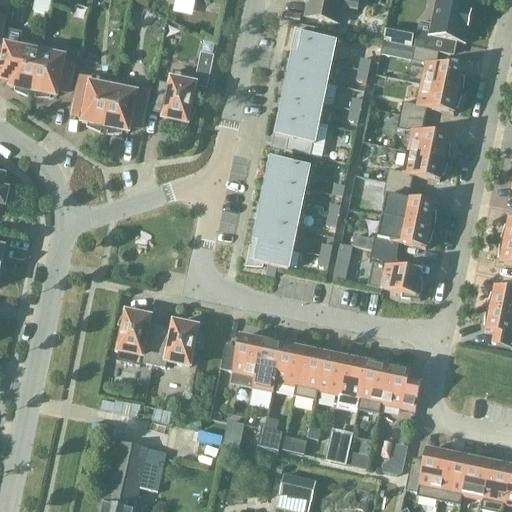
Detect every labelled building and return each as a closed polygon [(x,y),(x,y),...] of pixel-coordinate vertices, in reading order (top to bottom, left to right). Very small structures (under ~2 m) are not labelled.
[(358,0),(304,0),(304,2),(309,3),(306,19),(337,26),(341,7),(356,10),(358,0)] [(414,50),(438,55),(449,58),(452,43),(463,45),(462,46),(464,46),(465,44),(464,44),(467,30),(468,31),(468,28),(470,17),(470,18),(471,15),(470,15),(473,2),(474,2),(474,0),(473,0),(436,0),(431,27),(419,25),(414,50)] [(175,29),(167,27),(165,38),(173,39),(175,29)] [(5,52),(0,75),(0,76),(12,79),(10,89),(17,90),(16,94),(28,98),(28,96),(32,97),(42,46),(19,41),(21,34),(9,31),(5,52)] [(290,57),(290,58),(331,66),(335,46),(310,40),(310,37),(295,31),(292,49),(294,50),(293,58),(290,57)] [(385,31),(383,44),(394,47),(395,47),(398,33),(385,31)] [(383,44),(382,44),(380,54),(392,57),(394,47),(383,44)] [(42,46),(32,97),(36,98),(35,100),(48,100),(49,97),(56,99),(58,89),(69,91),(74,66),(62,64),(65,51),(42,46)] [(435,67),(438,55),(414,50),(413,50),(410,63),(425,67),(421,87),(462,95),(462,92),(463,80),(461,80),(462,73),(435,67)] [(201,56),(198,72),(201,73),(198,88),(207,90),(213,59),(201,56)] [(326,86),(331,66),(290,58),(287,69),(290,69),(288,78),(286,77),(286,78),(326,86)] [(360,61),(358,72),(368,74),(370,63),(360,61)] [(366,85),(368,74),(358,72),(356,83),(366,85)] [(189,112),(196,78),(173,73),(170,86),(158,84),(153,108),(152,108),(165,111),(163,121),(170,122),(169,125),(188,131),(194,114),(189,112)] [(104,133),(115,82),(91,77),(90,81),(78,78),(71,112),(84,115),(82,125),(89,126),(88,129),(100,134),(100,132),(104,133)] [(322,106),(326,86),(286,78),(283,89),(286,89),(284,98),(282,97),(282,98),(322,106)] [(137,87),(115,82),(104,133),(108,134),(107,136),(120,136),(121,133),(128,134),(130,124),(142,127),(149,93),(136,90),(137,87)] [(461,99),(462,95),(421,87),(416,108),(402,105),(399,118),(424,123),(426,111),(453,116),(455,109),(457,110),(461,99)] [(318,126),(322,106),(282,98),(279,109),(282,109),(280,118),(278,117),(277,118),(318,126)] [(352,101),(350,112),(360,114),(362,103),(352,101)] [(357,125),(360,114),(350,112),(347,123),(357,125)] [(314,146),(318,126),(277,118),(275,128),(278,129),(276,139),(287,141),(284,153),(309,159),(311,147),(314,146)] [(421,135),(424,123),(399,118),(396,131),(411,134),(407,154),(448,163),(448,159),(449,148),(447,147),(448,140),(421,135)] [(447,166),(448,163),(407,154),(402,175),(388,172),(385,185),(410,191),(412,178),(439,184),(440,177),(443,177),(447,166)] [(266,173),(264,183),(304,192),(309,171),(271,163),(269,173),(266,173)] [(300,212),(304,192),(264,183),(264,184),(266,185),(264,193),(262,192),(260,203),(300,212)] [(407,202),(410,191),(385,185),(382,199),(385,199),(381,219),(433,230),(434,227),(435,215),(432,215),(434,208),(407,202)] [(342,200),(344,189),(334,187),(331,198),(342,200)] [(296,232),(300,212),(260,203),(259,204),(262,205),(260,213),(258,212),(255,223),(296,232)] [(330,207),(327,218),(338,220),(340,209),(330,207)] [(335,231),(338,220),(327,218),(325,229),(335,231)] [(433,234),(433,230),(381,219),(377,240),(374,240),(371,253),(395,258),(395,257),(398,246),(425,251),(426,244),(429,245),(433,234)] [(292,252),(296,232),(255,223),(255,224),(258,225),(256,233),(254,232),(251,243),(292,252)] [(511,223),(508,223),(507,230),(504,230),(501,241),(500,244),(511,246),(511,223)] [(288,272),(292,252),(251,243),(251,244),(254,245),(252,252),(249,252),(246,269),(262,270),(263,267),(288,272)] [(511,246),(500,244),(499,247),(498,259),(501,260),(499,267),(511,269),(511,246)] [(321,247),(319,258),(329,260),(332,249),(321,247)] [(399,271),(395,258),(371,253),(368,266),(371,267),(367,289),(402,296),(401,301),(419,302),(421,283),(419,282),(420,275),(399,271)] [(327,271),(329,260),(319,258),(317,269),(327,271)] [(334,277),(333,282),(345,285),(347,273),(335,270),(334,277)] [(511,294),(494,291),(493,298),(490,297),(487,308),(486,311),(511,316),(511,294)] [(152,368),(159,334),(147,331),(149,321),(142,319),(143,316),(126,309),(120,324),(123,325),(115,364),(139,369),(140,365),(152,368)] [(511,316),(486,311),(485,315),(484,326),(487,327),(485,334),(490,335),(488,348),(511,352),(511,316)] [(171,336),(159,334),(152,368),(165,371),(166,364),(190,369),(196,340),(199,340),(199,324),(181,324),(180,327),(173,326),(171,336)] [(253,381),(261,340),(249,338),(248,341),(239,339),(237,350),(225,347),(220,372),(232,374),(231,376),(253,381)] [(273,394),(282,348),(274,346),(274,343),(261,340),(253,381),(251,390),(273,394)] [(295,389),(303,349),(291,347),(291,350),(282,348),(273,394),(273,395),(275,385),(295,389)] [(316,403),(318,394),(325,357),(317,355),(317,352),(303,349),(295,389),(293,399),(316,403)] [(338,398),(346,358),(333,355),(333,359),(325,357),(318,394),(338,398)] [(358,402),(366,366),(359,364),(359,361),(346,358),(338,398),(358,402)] [(379,417),(381,407),(389,367),(376,364),(375,367),(366,366),(358,402),(356,412),(379,417)] [(401,370),(389,367),(381,407),(402,411),(402,410),(414,412),(419,388),(407,385),(410,375),(401,373),(401,370)] [(265,431),(267,420),(257,417),(254,429),(262,430),(265,431)] [(278,422),(267,420),(265,431),(276,433),(278,422)] [(348,434),(370,433),(370,422),(348,422),(348,434)] [(307,441),(309,429),(299,427),(296,438),(307,441)] [(320,432),(309,429),(307,441),(318,443),(320,432)] [(262,430),(258,449),(277,453),(277,452),(281,435),(276,433),(265,431),(262,430)] [(344,466),(351,439),(338,435),(335,449),(327,447),(323,460),(332,462),(344,466)] [(292,440),(289,453),(300,455),(303,442),(292,440)] [(362,443),(351,440),(349,450),(360,453),(362,443)] [(138,491),(156,495),(165,453),(117,442),(101,511),(133,511),(134,507),(138,491)] [(394,446),(392,453),(403,455),(404,448),(394,446)] [(438,504),(448,454),(435,451),(434,454),(426,453),(423,463),(411,461),(405,493),(417,496),(416,499),(438,504)] [(351,454),(348,467),(365,470),(368,458),(351,454)] [(459,509),(469,462),(460,460),(461,457),(448,454),(438,504),(459,509)] [(480,511),(490,463),(477,460),(477,463),(469,462),(459,509),(462,498),(481,502),(479,511),(480,511)] [(502,511),(511,470),(503,469),(503,465),(490,463),(480,511),(502,511)] [(511,470),(502,511),(504,507),(511,508),(511,470)] [(283,477),(278,497),(310,504),(314,485),(283,477)]
